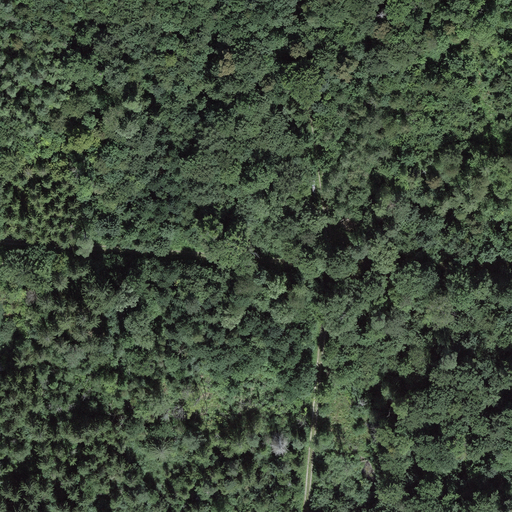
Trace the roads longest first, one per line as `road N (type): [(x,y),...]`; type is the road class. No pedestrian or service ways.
road 1 (track): [(296,0),(331,258),(307,511)]
road 2 (track): [(511,265),(330,267),(0,239)]
road 3 (track): [(277,177),(379,266)]
